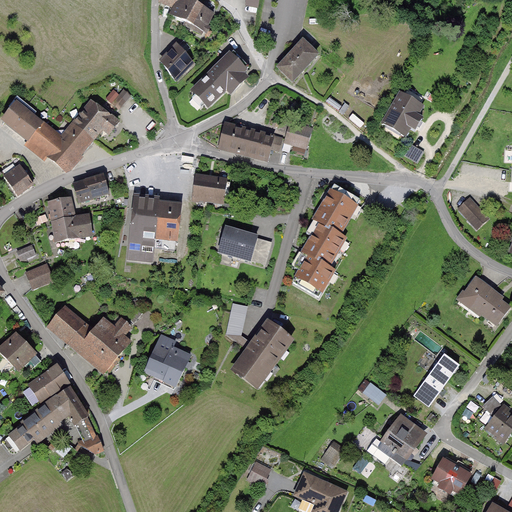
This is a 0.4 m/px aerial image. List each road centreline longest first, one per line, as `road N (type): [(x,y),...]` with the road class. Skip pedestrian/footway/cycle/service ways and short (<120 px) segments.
road 1 (residential): [(131,511),(98,414),(0,272)]
road 2 (residential): [(308,171),(424,185),(457,236),(511,273)]
road 3 (residential): [(511,331),(445,426),(453,442),(511,475)]
road 4 (residential): [(0,217),(32,195),(178,138)]
road 5 (residential): [(178,138),(261,89),(279,40)]
road 6 (residential): [(308,171),(271,308)]
road 7 (residential): [(156,0),(157,65),(178,138)]
road 8 (residential): [(178,138),(308,171)]
